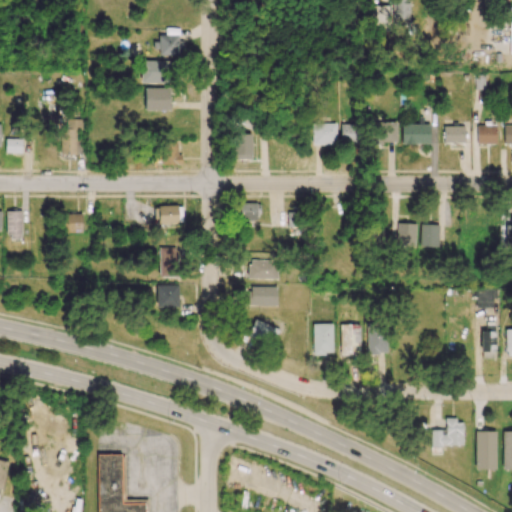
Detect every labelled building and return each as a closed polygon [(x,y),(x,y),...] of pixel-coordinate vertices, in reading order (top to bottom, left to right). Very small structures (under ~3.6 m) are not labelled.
[(409,23),(408,0),(392,0),(393,23),(409,23)] [(389,5),(370,5),(371,31),(389,30),(389,5)] [(180,35),(155,35),(156,55),(180,55),(180,35)] [(139,83),(167,83),(168,61),(140,60),(139,83)] [(143,110),(168,110),(169,88),(144,88),(143,110)] [(76,131),(81,131),(81,119),(62,119),(61,154),(75,154),(76,131)] [(396,122),(377,121),(377,141),(395,142),(396,122)] [(310,144),(334,145),(334,124),(311,124),(310,144)] [(358,124),(339,124),(338,144),(358,145),(358,124)] [(429,143),(428,124),(400,125),(401,144),(429,143)] [(495,125),(476,125),(476,144),(495,144),(495,125)] [(511,125),(503,125),(503,145),(511,145),(511,125)] [(443,143),(464,143),(463,126),(443,126),(443,143)] [(250,134),(231,134),(231,160),(250,159),(250,134)] [(21,153),(21,139),(4,138),(4,153),(21,153)] [(177,142),(161,142),(161,166),(181,165),(180,155),(177,155),(177,142)] [(256,220),(256,203),(238,202),(237,220),(256,220)] [(177,205),(155,206),(155,224),(177,224),(177,205)] [(21,211),(5,211),(5,237),(21,238),(21,211)] [(81,232),(81,213),(60,214),(60,233),(81,232)] [(414,246),(415,223),(396,223),(395,246),(414,246)] [(418,246),(437,246),(438,224),(419,224),(418,246)] [(511,247),(511,225),(500,225),(500,248),(511,247)] [(159,276),(176,276),(176,247),(158,247),(159,276)] [(276,279),(277,261),(249,260),(248,278),(276,279)] [(178,284),(155,285),(156,307),(178,307),(178,284)] [(276,305),(276,287),(246,286),(246,305),(276,305)] [(492,307),(492,290),(475,290),(476,308),(492,307)] [(246,336),(271,346),(278,329),(253,319),(246,336)] [(331,323),(311,324),(312,354),(331,354),(331,323)] [(339,354),(359,354),(359,324),(339,324),(339,354)] [(377,352),(386,352),(385,327),(365,328),(366,356),(377,356),(377,352)] [(494,331),(480,331),(480,351),(494,351),(494,331)] [(461,419),(444,420),(444,430),(430,430),(430,446),(462,445),(461,419)] [(494,431),(474,431),(474,470),(495,469),(494,431)] [(511,431),(501,431),(501,470),(511,470),(511,431)] [(124,455),(96,455),(96,511),(147,511),(147,499),(124,499),(124,455)]
